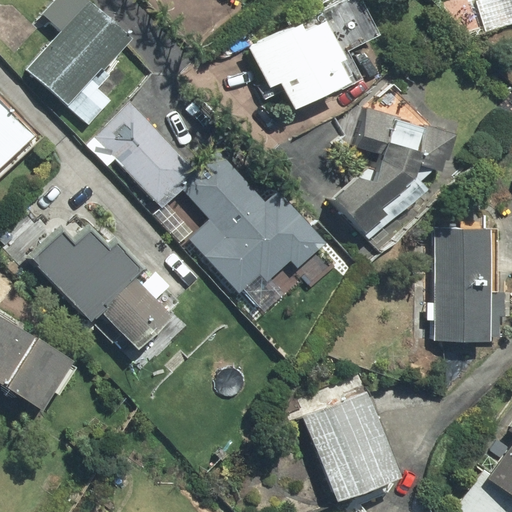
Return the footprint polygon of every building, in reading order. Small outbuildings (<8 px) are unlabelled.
[(93,0),(53,0),(42,13),(60,28),(28,66),(71,102),(130,31),(93,0)] [(332,0),(250,42),(271,84),(283,78),(296,103),(364,69),(353,48),(381,34),(363,0),(332,0)] [(0,177),(42,137),(0,94),(0,177)] [(129,99),(93,136),(164,205),(200,168),(129,99)] [(361,103),(351,145),(383,152),(327,199),(364,242),(431,185),(420,172),(433,162),(446,168),(456,126),(361,103)] [(188,189),(210,213),(186,236),(243,293),(263,273),(267,278),(294,252),(307,265),(328,243),(255,169),(232,146),(188,189)] [(509,316),(509,293),(499,293),(499,229),(485,229),(485,215),(460,215),(460,229),(435,229),(434,340),(490,341),(490,336),(499,336),(499,316),(509,316)] [(74,238),(62,226),(32,255),(93,318),(101,309),(140,349),(173,316),(137,278),(146,269),(114,237),(109,242),(90,223),(74,238)] [(0,375),(8,380),(37,332),(0,309),(0,375)] [(44,402),(73,355),(37,332),(8,380),(44,402)] [(401,477),(368,392),(305,417),(339,502),(401,477)] [(511,493),(511,429),(511,431),(511,430),(511,448),(493,475),(490,478),(511,493)] [(457,508),(462,511),(510,511),(511,510),(511,493),(490,478),(493,475),(485,470),(457,508)]
